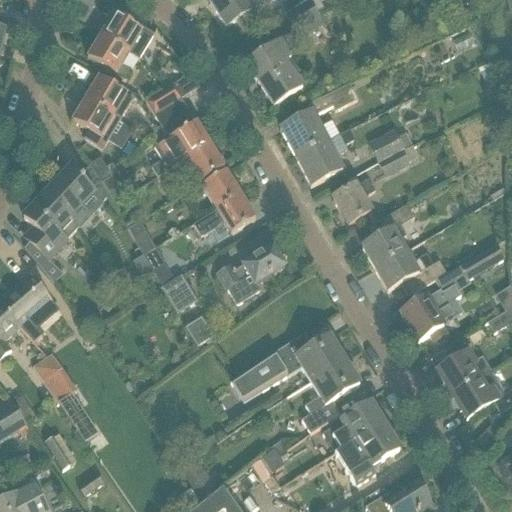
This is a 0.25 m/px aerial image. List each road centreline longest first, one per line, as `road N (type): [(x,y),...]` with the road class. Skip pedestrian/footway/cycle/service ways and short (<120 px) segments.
road 1 (residential): [(477,511),(194,43),(147,0)]
road 2 (residential): [(0,182),(40,0)]
